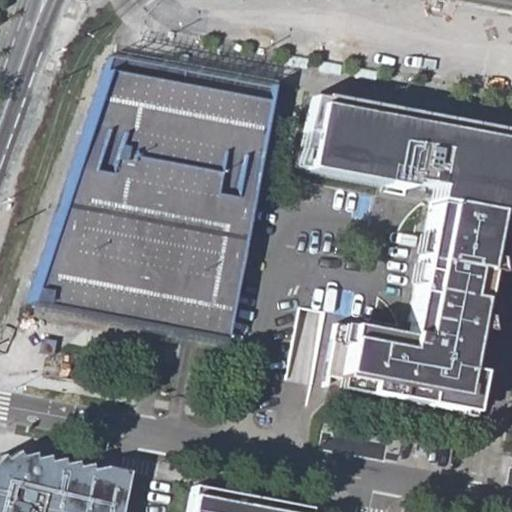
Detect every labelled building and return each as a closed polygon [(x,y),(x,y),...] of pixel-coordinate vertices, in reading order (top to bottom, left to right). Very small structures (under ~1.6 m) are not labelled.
[(234,76),(114,50),(31,302),(163,327),(192,333),(219,339),(273,84),(234,76)] [(290,168),(300,170),(312,108),(507,144),(473,330),(482,333),(511,173),(511,134),(307,97),(290,168)] [(432,187),(430,201),(405,337),(332,324),(322,376),(460,402),(465,372),(470,349),(454,345),(457,328),(473,330),(507,144),(312,108),(300,170),(404,188),(405,182),(432,187)] [(460,402),(322,376),(320,386),(458,412),(467,413),(475,373),(465,372),(460,402)] [(104,511),(113,470),(18,451),(10,454),(0,457),(0,471),(6,469),(11,466),(17,465),(23,463),(47,468),(51,475),(59,474),(62,485),(53,487),(51,499),(55,500),(53,511),(19,504),(17,511),(104,511)] [(0,511),(17,511),(19,504),(53,511),(55,500),(51,499),(53,487),(62,485),(59,474),(51,475),(47,468),(23,463),(17,465),(11,466),(6,469),(0,471),(0,511)] [(221,491),(189,486),(184,511),(307,511),(309,508),(278,502),(276,510),(265,507),(266,500),(232,494),(231,501),(219,498),(221,491)] [(232,494),(221,491),(219,498),(231,501),(232,494)] [(278,502),(266,500),(265,507),(276,510),(278,502)]
